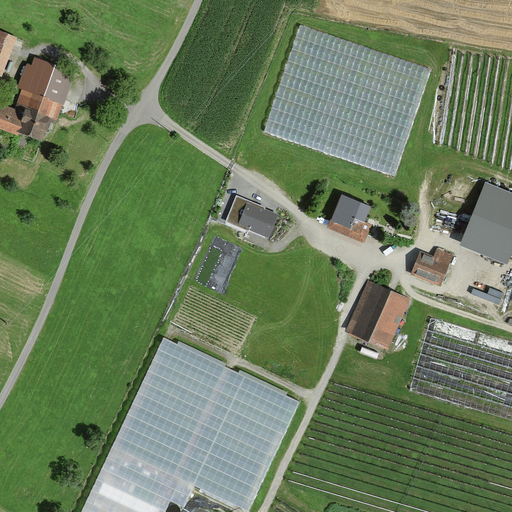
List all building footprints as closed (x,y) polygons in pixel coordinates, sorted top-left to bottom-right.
[(17,36),(0,31),(0,74),(5,76),(17,36)] [(18,114),(0,108),(0,133),(41,146),(47,123),(57,126),(74,71),(35,59),(18,114)] [(511,250),(511,193),(485,182),(459,245),(507,264),(511,250)] [(369,206),(343,196),(329,228),(362,242),(370,223),(363,221),(369,206)] [(269,237),(278,215),(236,199),(227,220),(269,237)] [(435,257),(419,251),(410,275),(443,287),(455,254),(438,247),(435,257)] [(410,298),(368,281),(346,332),(388,350),(410,298)] [(254,507),(300,390),(157,334),(86,511),(162,511),(169,495),(186,502),(194,484),(254,507)]
